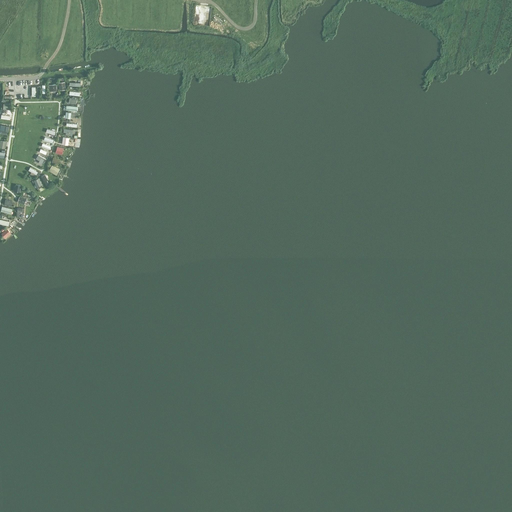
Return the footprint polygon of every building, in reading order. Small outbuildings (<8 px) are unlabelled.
[(58,90),(57,84),(49,85),(50,93),(57,92),(56,90),(58,90)] [(62,155),(64,148),(57,147),(56,153),(62,155)] [(57,175),(60,169),(53,165),(50,171),(57,175)] [(42,185),(39,178),(34,181),(37,188),(42,185)] [(9,236),(9,233),(10,232),(8,229),(7,230),(7,229),(2,233),(6,238),(9,236)]
